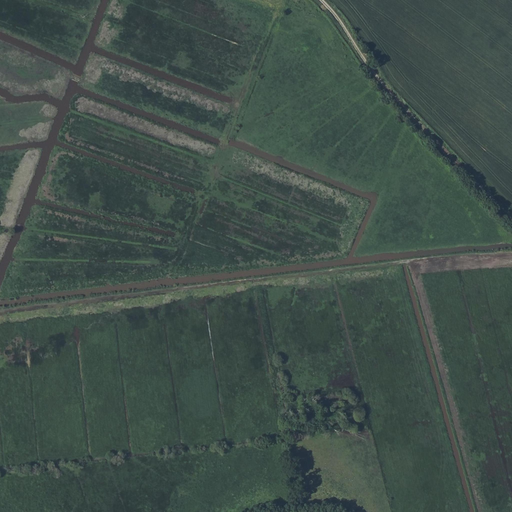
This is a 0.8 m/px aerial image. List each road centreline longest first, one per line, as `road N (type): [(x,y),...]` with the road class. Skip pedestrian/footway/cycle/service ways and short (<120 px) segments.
road 1 (track): [(0,310),(388,262),(511,255)]
road 2 (track): [(320,0),(401,104),(511,215)]
